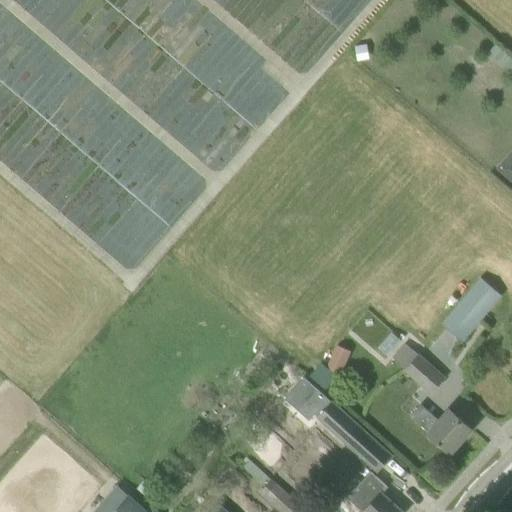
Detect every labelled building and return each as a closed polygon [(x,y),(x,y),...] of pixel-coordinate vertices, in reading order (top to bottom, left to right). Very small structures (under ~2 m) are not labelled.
[(443,325),(461,340),(480,319),(500,295),(482,279),(443,325)] [(405,343),(392,359),(431,392),(445,377),(405,343)] [(336,378),(326,369),(319,363),(307,376),(324,391),(336,378)] [(319,418),(348,443),(378,471),(392,456),(333,403),(319,418)] [(420,404),(409,417),(450,453),(472,429),(450,410),(439,421),(420,404)] [(257,440),(252,445),(252,452),(257,457),(264,456),(269,451),(269,444),(264,440),(257,440)] [(401,511),(381,493),(387,487),(371,472),(348,498),(362,511),(401,511)] [(307,511),(272,480),(260,493),(280,511),(307,511)] [(95,511),(147,511),(118,486),(95,511)] [(226,511),(217,503),(208,511),(226,511)]
